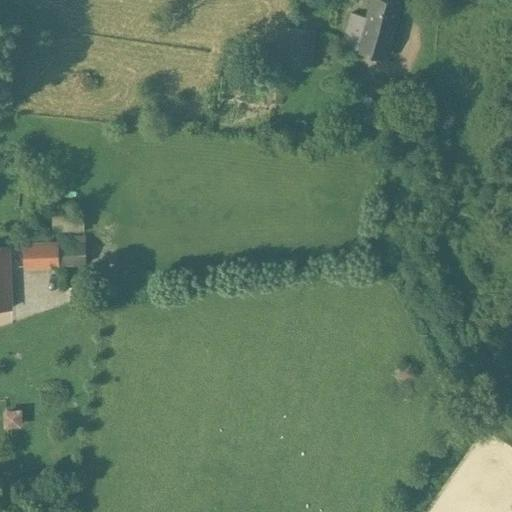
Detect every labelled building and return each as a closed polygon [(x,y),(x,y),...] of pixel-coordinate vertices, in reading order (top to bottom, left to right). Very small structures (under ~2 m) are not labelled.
[(351,13),(341,47),(384,59),(388,45),(393,46),(397,32),(392,30),(400,3),(389,0),(371,0),(366,17),(351,13)] [(281,27),(277,60),(313,64),(316,31),(281,27)] [(414,82),(369,87),(371,108),(417,102),(414,82)] [(58,268),(57,245),(57,242),(24,243),(25,270),(58,268)] [(9,249),(0,249),(0,308),(11,308),(9,249)] [(25,408),(8,409),(9,425),(26,425),(25,408)]
